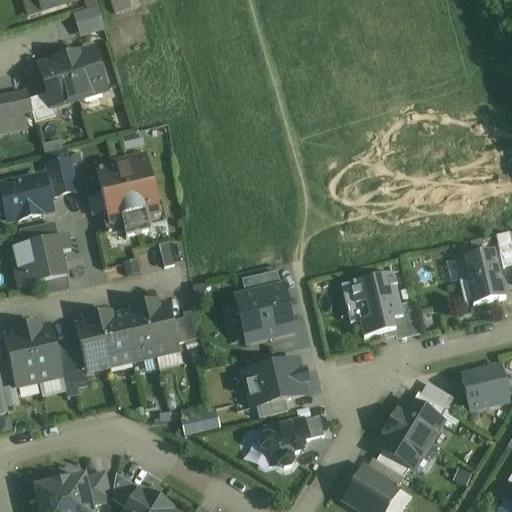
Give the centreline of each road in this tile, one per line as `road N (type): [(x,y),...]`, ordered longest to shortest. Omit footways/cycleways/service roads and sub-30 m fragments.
road 1 (residential): [(306,511),(403,358),(511,333)]
road 2 (residential): [(0,466),(119,435),(245,511)]
road 3 (residential): [(179,281),(52,313),(0,308)]
